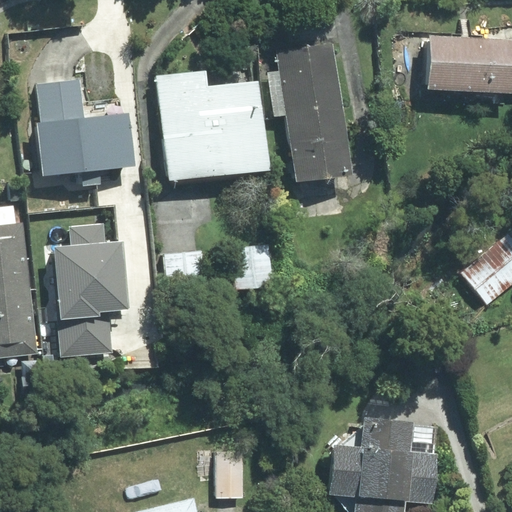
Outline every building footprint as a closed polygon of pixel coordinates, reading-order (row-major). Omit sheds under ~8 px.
[(511,89),(511,37),(423,32),(420,85),(510,89),(511,89)] [(346,171),(329,43),(273,50),(290,178),(346,171)] [(201,67),(149,73),(161,176),(263,164),(253,77),(203,83),(201,67)] [(94,181),(93,167),(130,164),(125,111),(32,119),(36,172),(74,169),(76,183),(94,181)] [(5,199),(19,198),(18,179),(4,179),(5,199)] [(11,220),(11,207),(0,207),(0,353),(32,351),(19,220),(11,220)] [(484,301),(511,278),(511,236),(507,230),(457,270),(484,301)] [(263,246),(221,250),(225,291),(267,287),(263,246)] [(160,252),(163,293),(204,290),(200,248),(160,252)] [(109,304),(151,300),(146,249),(104,254),(109,304)] [(407,446),(410,415),(361,409),(358,440),(330,438),(325,487),(353,490),(350,511),(400,511),(402,495),(428,498),(433,448),(407,446)] [(213,497),(239,496),(239,457),(212,457),(213,497)] [(128,511),(196,511),(192,496),(128,511)]
